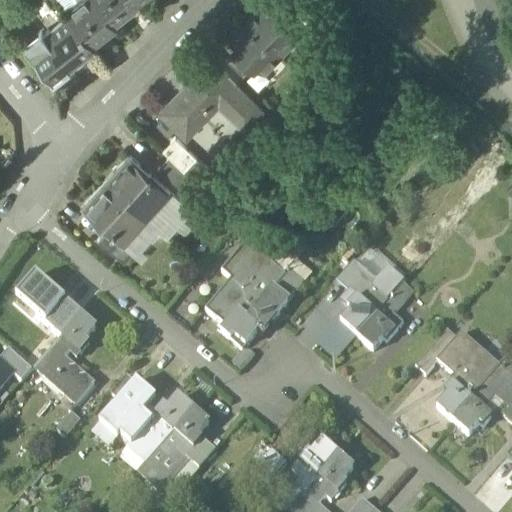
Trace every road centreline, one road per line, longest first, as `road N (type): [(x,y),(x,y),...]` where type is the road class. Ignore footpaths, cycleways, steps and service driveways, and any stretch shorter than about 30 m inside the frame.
road 1 (residential): [(21,212),(254,406),(313,370),(473,511)]
road 2 (residential): [(70,144),(215,0)]
